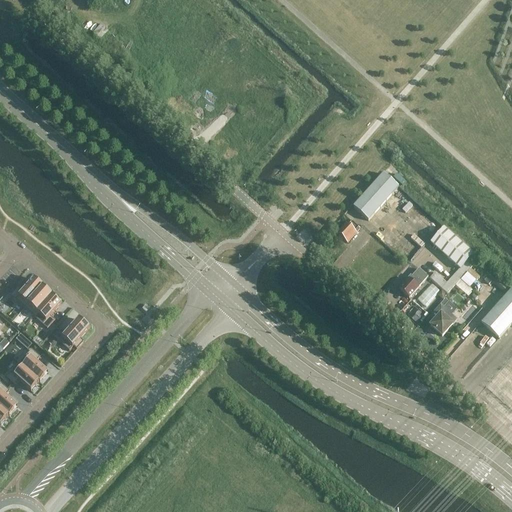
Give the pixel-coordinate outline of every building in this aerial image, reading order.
[(94,32),(101,39),(109,30),(102,24),(94,32)] [(237,66),(207,98),(228,118),(258,86),(237,66)] [(353,208),(368,221),(398,188),(384,175),(353,208)] [(349,219),(355,212),(352,209),(346,216),(349,219)] [(347,243),(355,234),(359,229),(351,222),(347,226),(346,225),(337,234),(347,243)] [(430,243),(460,270),(473,255),(444,229),(430,243)] [(418,269),(411,277),(410,276),(407,279),(408,280),(399,290),(409,299),(428,277),(418,269)] [(493,271),(488,276),(506,292),(511,287),(493,271)] [(24,309),(42,289),(34,281),(34,280),(28,287),(23,293),(18,288),(10,297),(24,309)] [(425,309),(441,291),(432,283),(416,301),(425,309)] [(33,317),(52,297),(43,289),(43,288),(42,289),(24,309),(33,317)] [(511,290),(482,324),(495,336),(499,339),(511,324),(511,290)] [(61,305),(52,297),(33,317),(47,330),(55,321),(50,317),(61,305)] [(440,306),(430,318),(434,322),(430,326),(442,337),(457,320),(452,315),(456,311),(448,303),(443,309),(440,306)] [(417,322),(424,314),(415,306),(408,314),(417,322)] [(80,340),(89,330),(89,329),(88,330),(79,321),(79,320),(66,334),(62,330),(54,338),(69,352),(73,347),(77,351),(84,343),(80,340)] [(40,358),(31,351),(27,356),(31,359),(23,367),(22,368),(39,383),(40,384),(40,383),(39,383),(47,374),(48,375),(48,374),(36,363),(40,358)] [(39,383),(22,368),(23,367),(19,364),(6,379),(15,386),(19,382),(31,392),(39,383)] [(9,392),(1,385),(0,385),(0,409),(9,417),(9,418),(10,417),(9,417),(17,408),(17,409),(18,408),(5,397),(9,392)] [(9,417),(0,409),(0,425),(0,426),(9,417)]
